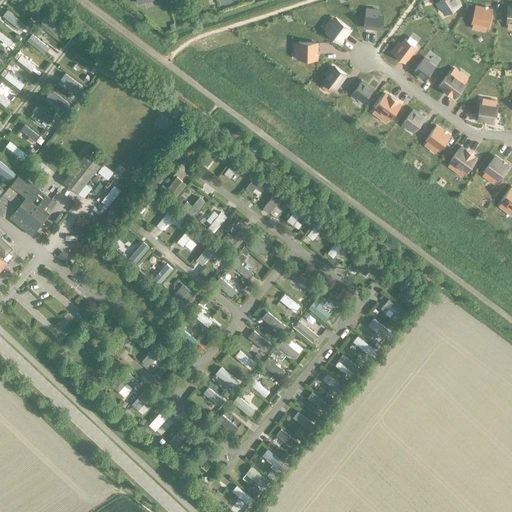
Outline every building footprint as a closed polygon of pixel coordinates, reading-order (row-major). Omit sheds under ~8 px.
[(29,0),(21,0),(20,2),(38,16),(43,10),(29,0)] [(439,0),(438,1),(435,3),(438,8),(441,6),(446,13),(458,6),(454,0),(439,0)] [(475,5),(471,23),(472,23),(471,27),(476,28),(477,24),(487,26),(491,9),(475,5)] [(25,25),(7,10),(2,16),(21,31),(25,25)] [(365,14),(364,27),(381,28),(382,17),(377,17),(378,10),(375,10),(374,14),(365,14)] [(62,30),(46,17),(41,23),(57,36),(62,30)] [(332,23),(326,32),(339,42),(349,29),(335,19),(335,20),(331,18),(329,21),(332,23)] [(12,42),(0,32),(0,40),(8,47),(12,42)] [(49,48),(32,35),(27,41),(43,55),(49,48)] [(109,54),(91,40),(86,46),(104,60),(109,54)] [(398,49),(394,55),(404,62),(414,48),(404,40),(400,46),(398,44),(396,47),(398,49)] [(298,44),(294,44),(294,48),(298,48),(298,59),(315,59),(315,43),(298,43),(298,44)] [(35,66),(21,55),(17,60),(31,72),(35,66)] [(93,67),(77,55),(73,60),(89,73),(93,67)] [(422,60),(414,71),(424,78),(432,68),(427,64),(429,60),(425,57),(422,60)] [(327,76),(323,82),(333,89),(344,75),(334,68),(330,74),(327,72),(325,75),(327,76)] [(449,72),(439,86),(454,97),(464,84),(453,75),(457,71),(453,68),(450,73),(449,72)] [(24,85),(7,73),(3,78),(20,90),(24,85)] [(83,87),(65,74),(60,80),(78,93),(83,87)] [(361,83),(353,93),(363,100),(371,90),(361,83)] [(70,105),(52,90),(46,97),(64,112),(70,105)] [(10,102),(0,93),(0,103),(5,107),(10,102)] [(375,109),(372,113),(375,116),(379,111),(389,119),(399,105),(396,103),(396,102),(390,97),(389,98),(384,94),(374,108),(375,109)] [(481,103),(478,120),(492,122),(495,105),(494,105),(494,101),(490,100),(490,104),(481,103)] [(52,119),(36,106),(31,112),(48,124),(52,119)] [(411,112),(404,122),(414,129),(421,119),(411,112)] [(38,136),(24,126),(20,131),(34,142),(38,136)] [(427,141),(424,146),(427,148),(430,144),(438,150),(448,136),(436,127),(426,141),(427,141)] [(21,159),(25,154),(9,142),(5,147),(21,159)] [(221,148),(214,143),(200,162),(207,167),(221,148)] [(451,162),(448,166),(451,169),(455,164),(465,172),(475,159),(471,157),(472,156),(465,151),(465,152),(460,148),(450,161),(451,162)] [(63,182),(65,184),(77,194),(103,164),(89,152),(63,182)] [(485,171),(481,176),(484,179),(488,174),(497,180),(506,167),(493,158),(484,170),(485,171)] [(244,176),(249,170),(235,160),(223,176),(229,181),(237,170),(244,176)] [(0,173),(10,181),(15,174),(0,162),(0,173)] [(97,173),(107,181),(113,174),(103,166),(97,173)] [(10,215),(33,233),(47,214),(42,209),(45,205),(51,209),(56,202),(51,198),(49,200),(19,174),(0,198),(0,214),(1,215),(6,209),(11,214),(10,215)] [(265,191),(270,185),(257,175),(245,191),(251,195),(258,186),(265,191)] [(173,203),(186,187),(176,179),(166,191),(163,195),(173,203)] [(100,203),(107,209),(120,193),(113,187),(100,203)] [(501,202),(498,207),(501,210),(505,205),(511,210),(511,188),(510,188),(500,201),(501,202)] [(285,194),(279,190),(263,210),(269,214),(285,194)] [(156,197),(150,192),(135,209),(141,214),(156,197)] [(181,196),(176,201),(180,204),(185,199),(181,196)] [(192,219),(204,205),(198,200),(192,208),(186,204),(181,210),(192,219)] [(304,210),(298,205),(286,221),(292,226),(304,210)] [(176,214),(170,209),(156,227),(162,231),(176,214)] [(227,218),(220,213),(207,229),(214,234),(227,218)] [(325,225),(319,221),(307,236),(312,240),(325,225)] [(191,225),(177,242),(183,247),(192,236),(199,242),(204,236),(191,225)] [(233,240),(227,235),(221,242),(234,252),(247,236),(241,231),(233,240)] [(259,255),(268,243),(256,233),(247,245),(259,255)] [(346,241),(341,236),(327,253),(333,258),(346,241)] [(0,239),(0,271),(1,271),(0,269),(6,263),(2,259),(11,250),(0,239)] [(150,248),(143,243),(127,260),(134,266),(150,248)] [(222,254),(210,244),(195,262),(202,267),(211,256),(217,261),(222,254)] [(244,247),(240,252),(245,256),(249,251),(244,247)] [(62,251),(56,257),(61,261),(67,255),(62,251)] [(376,260),(366,252),(355,265),(366,274),(376,260)] [(240,266),(246,259),(240,254),(230,267),(248,282),(253,276),(240,266)] [(379,264),(375,268),(380,272),(384,267),(379,264)] [(173,270),(166,265),(152,280),(158,286),(173,270)] [(315,289),(298,275),(294,280),(310,294),(315,289)] [(237,292),(220,278),(215,283),(232,298),(237,292)] [(183,307),(195,293),(184,283),(171,297),(183,307)] [(398,294),(412,305),(421,293),(408,283),(398,294)] [(299,308),(283,295),(279,301),(295,314),(299,308)] [(321,309),(326,303),(319,297),(308,310),(325,324),(330,317),(321,309)] [(405,313),(389,300),(384,306),(400,319),(405,313)] [(213,323),(195,309),(191,314),(208,328),(213,323)] [(283,326),(266,312),(261,318),(278,332),(283,326)] [(384,339),(390,332),(373,319),(368,327),(384,339)] [(318,337),(298,321),(293,328),(312,344),(318,337)] [(138,343),(143,337),(131,326),(116,342),(122,348),(132,337),(138,343)] [(196,341),(181,329),(176,335),(192,347),(196,341)] [(270,346),(253,331),(247,339),(265,353),(270,346)] [(375,352),(357,337),(352,343),(371,357),(375,352)] [(298,355),(282,341),(277,347),(293,360),(298,355)] [(162,364),(167,358),(155,347),(141,364),(147,369),(156,359),(162,364)] [(255,364),(239,352),(234,357),(250,370),(255,364)] [(359,369),(342,356),(337,361),(354,375),(359,369)] [(284,372),(268,359),(262,366),(278,379),(284,372)] [(240,383),(220,368),(214,375),(234,390),(240,383)] [(132,390),(137,384),(125,373),(111,389),(117,395),(126,385),(132,390)] [(344,388),(327,375),(323,381),(340,394),(344,388)] [(269,393),(251,379),(247,384),(265,398),(269,393)] [(224,402),(207,388),(202,394),(219,408),(224,402)] [(152,395),(146,389),(131,405),(138,411),(152,395)] [(330,408),(311,393),(307,399),(326,414),(330,408)] [(254,411),(238,397),(233,403),(249,417),(254,411)] [(120,400),(118,405),(125,409),(127,403),(120,400)] [(172,413),(166,407),(149,426),(155,432),(172,413)] [(314,426),(297,412),(292,418),(309,432),(314,426)] [(238,429),(222,415),(216,422),(233,435),(238,429)] [(193,433),(183,425),(169,442),(179,450),(193,433)] [(299,445),(280,429),(275,435),(295,451),(299,445)] [(212,464),(217,458),(204,447),(193,462),(199,467),(205,459),(212,464)] [(284,463),(267,450),(261,457),(278,470),(284,463)] [(268,482),(250,468),(244,475),(262,489),(268,482)] [(253,500),(235,487),(231,492),(249,506),(253,500)]
